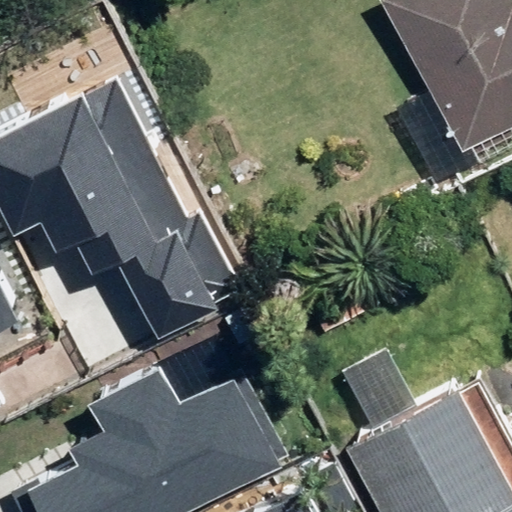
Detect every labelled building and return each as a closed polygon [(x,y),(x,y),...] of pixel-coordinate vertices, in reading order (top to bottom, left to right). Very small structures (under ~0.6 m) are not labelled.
[(511,0),(379,0),(459,148),(511,120),(511,0)] [(111,82),(0,140),(0,199),(18,233),(42,220),(60,254),(76,246),(90,274),(117,260),(158,338),(238,296),(197,218),(186,223),(111,82)] [(0,292),(0,328),(15,321),(0,292)] [(367,419),(338,435),(379,511),(511,511),(511,491),(449,375),(413,394),(383,339),(337,364),(367,419)] [(34,511),(201,511),(280,470),(226,371),(174,399),(157,366),(78,409),(96,441),(19,483),(34,511)] [(309,511),(297,490),(254,511),(309,511)]
